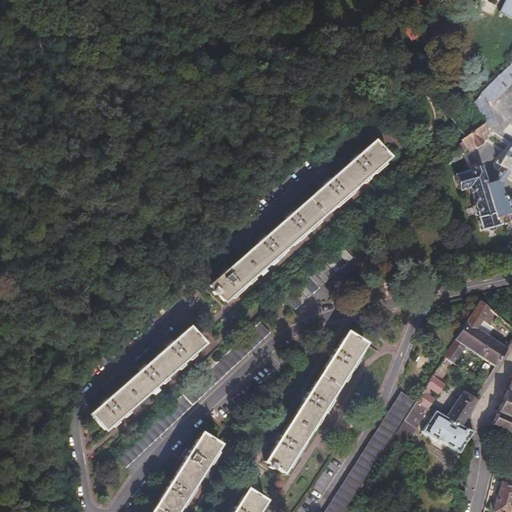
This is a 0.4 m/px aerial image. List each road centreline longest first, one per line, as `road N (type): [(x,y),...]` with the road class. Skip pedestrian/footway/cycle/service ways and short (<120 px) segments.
road 1 (residential): [(423,295),(331,314),(273,345),(133,481),(112,511)]
road 2 (residential): [(309,511),(370,418),(423,295)]
road 3 (residential): [(511,361),(473,419),(472,511)]
